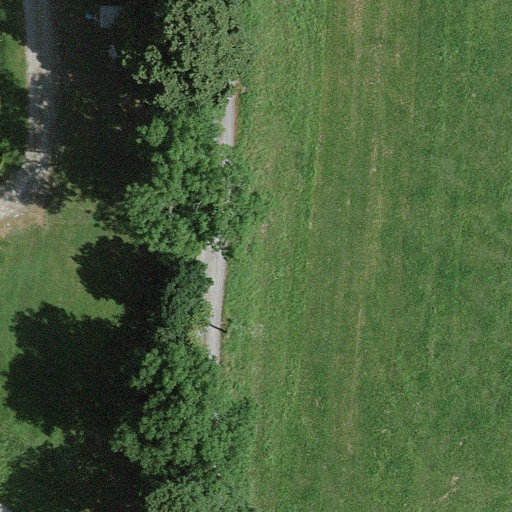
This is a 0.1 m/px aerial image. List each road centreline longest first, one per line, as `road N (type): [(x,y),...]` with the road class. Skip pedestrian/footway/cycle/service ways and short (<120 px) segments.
road 1 (track): [(212,0),(226,119),(209,319),(211,511)]
road 2 (track): [(0,198),(26,184),(40,145),(35,0)]
